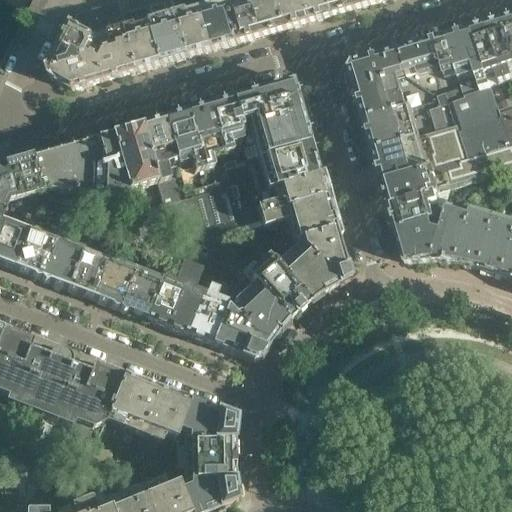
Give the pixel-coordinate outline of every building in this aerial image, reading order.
[(155,8),(152,0),(131,0),(127,1),(131,15),(155,8)] [(181,13),(178,1),(177,0),(152,0),(155,8),(161,31),(171,65),(194,59),(181,13)] [(241,45),(228,0),(218,3),(221,13),(208,17),(218,52),(241,45)] [(264,39),(254,4),(240,8),(238,0),(228,0),(241,45),(264,39)] [(287,32),(277,0),(267,0),(254,4),(264,39),(287,32)] [(310,25),(302,0),(277,0),(287,32),(310,25)] [(333,19),(328,0),(302,0),(310,25),(333,19)] [(357,12),(353,0),(328,0),(333,19),(357,12)] [(380,5),(378,0),(353,0),(357,12),(380,5)] [(148,72),(135,27),(112,33),(109,22),(131,15),(127,1),(78,16),(73,26),(50,72),(49,72),(51,81),(52,81),(74,94),(148,72)] [(218,52),(208,17),(194,21),(191,11),(181,13),(194,59),(218,52)] [(511,21),(502,24),(511,50),(511,21)] [(171,65),(161,31),(148,35),(145,24),(135,27),(148,72),(171,65)] [(511,68),(511,50),(502,24),(487,28),(506,82),(511,79),(511,71),(511,69),(511,68)] [(506,82),(487,28),(471,33),(487,78),(494,76),(498,85),(506,82)] [(487,78),(471,33),(447,40),(458,74),(460,78),(474,75),(481,94),(492,90),(487,78)] [(458,74),(447,40),(401,53),(406,72),(407,78),(440,69),(444,78),(458,74)] [(391,76),(406,72),(401,53),(353,67),(350,72),(355,93),(392,82),(393,82),(391,76)] [(407,111),(403,98),(398,99),(393,82),(392,82),(355,93),(364,123),(407,111)] [(300,114),(292,89),(291,85),(233,102),(240,125),(252,122),(253,128),(300,114)] [(468,104),(463,88),(449,92),(453,108),(468,104)] [(244,137),(240,125),(233,102),(209,109),(221,152),(223,157),(233,155),(229,143),(242,139),(244,137)] [(511,147),(511,146),(500,113),(498,107),(473,115),(470,103),(468,104),(453,108),(456,118),(459,130),(467,161),(511,147)] [(221,152),(209,109),(186,115),(203,173),(213,170),(211,163),(208,156),(221,152)] [(434,195),(508,173),(511,172),(511,109),(500,113),(511,146),(511,147),(467,161),(382,186),(389,208),(434,195)] [(416,143),(407,111),(364,123),(373,155),(416,143)] [(309,145),(300,114),(253,128),(258,145),(254,146),(258,161),(263,159),(309,145)] [(203,173),(186,115),(164,122),(176,161),(177,165),(191,160),(191,168),(194,176),(203,173)] [(459,130),(456,118),(443,122),(447,134),(459,130)] [(176,161),(164,122),(141,128),(158,186),(170,183),(164,165),(176,161)] [(158,186),(141,128),(31,160),(40,194),(125,198),(125,196),(158,186)] [(467,161),(459,130),(447,134),(416,143),(373,155),(382,186),(467,161)] [(318,178),(312,158),(309,145),(263,159),(272,192),(277,190),(318,178)] [(33,213),(40,194),(31,160),(3,168),(0,170),(0,228),(1,225),(27,235),(35,213),(33,213)] [(188,202),(177,165),(176,161),(164,165),(170,183),(158,186),(164,209),(188,202)] [(237,170),(236,167),(235,163),(223,166),(226,173),(237,170)] [(325,200),(318,178),(277,190),(281,203),(269,206),(257,210),(259,219),(325,200)] [(222,192),(219,184),(207,188),(209,196),(222,192)] [(209,196),(207,188),(194,192),(196,199),(209,196)] [(240,224),(234,203),(231,189),(222,192),(209,196),(196,199),(188,202),(164,209),(174,243),(179,242),(210,233),(218,231),(240,224)] [(433,222),(429,208),(437,206),(434,195),(389,208),(396,233),(429,223),(433,222)] [(334,233),(325,200),(259,219),(263,232),(292,223),(298,245),(302,244),(303,242),(334,233)] [(248,222),(241,201),(234,203),(240,224),(248,222)] [(457,267),(469,221),(446,214),(440,234),(433,265),(440,265),(457,267)] [(481,273),(494,224),(494,223),(470,217),(469,221),(457,267),(481,273)] [(59,229),(61,223),(53,220),(51,226),(59,229)] [(248,222),(240,224),(218,231),(222,244),(225,243),(252,236),(248,222)] [(433,265),(440,234),(431,232),(429,223),(396,233),(406,267),(421,265),(433,265)] [(503,280),(511,249),(511,228),(494,223),(494,224),(481,273),(503,280)] [(0,267),(13,273),(27,235),(1,225),(0,228),(0,267)] [(85,238),(87,233),(79,230),(77,235),(85,238)] [(230,261),(225,243),(222,244),(218,231),(210,233),(204,251),(230,261)] [(93,242),(95,236),(87,233),(85,238),(93,242)] [(204,251),(210,233),(179,242),(204,251)] [(348,283),(334,233),(303,242),(302,244),(305,252),(338,289),(348,283)] [(39,282),(53,245),(27,235),(13,273),(39,282)] [(230,261),(252,242),(253,241),(252,236),(225,243),(230,261)] [(267,258),(282,245),(254,243),(267,258)] [(65,292),(79,255),(53,245),(39,282),(65,292)] [(511,283),(511,249),(503,280),(511,283)] [(138,259),(140,254),(132,251),(130,256),(138,259)] [(338,289),(305,252),(282,270),(279,267),(276,269),(279,272),(277,273),(309,307),(322,298),(338,289)] [(145,262),(147,256),(140,254),(138,259),(145,262)] [(91,302),(105,266),(79,255),(65,292),(91,302)] [(309,307),(277,273),(279,272),(276,269),(269,260),(258,270),(256,267),(246,277),(247,278),(256,288),(259,291),(260,290),(288,324),(309,307)] [(118,313),(131,276),(105,266),(91,302),(118,313)] [(247,278),(246,277),(236,268),(232,287),(247,278)] [(166,332),(189,273),(180,269),(173,286),(175,287),(174,290),(164,286),(165,283),(161,281),(158,287),(143,323),(166,332)] [(188,340),(204,299),(200,297),(198,300),(190,297),(191,294),(193,294),(199,277),(189,273),(166,332),(188,340)] [(143,323),(158,287),(131,276),(118,313),(143,323)] [(288,324),(260,290),(259,291),(256,288),(253,291),(256,294),(238,310),(237,310),(240,319),(266,351),(277,336),(288,324)] [(211,349),(225,311),(225,310),(223,309),(224,307),(219,305),(218,307),(211,305),(215,293),(207,290),(204,299),(188,340),(211,349)] [(266,351),(240,319),(231,318),(225,311),(211,349),(233,357),(252,365),(252,364),(258,363),(266,351)] [(104,426),(106,422),(123,379),(92,367),(89,377),(70,370),(73,360),(72,358),(70,357),(67,355),(65,354),(63,353),(60,352),(58,352),(54,351),(51,351),(48,361),(29,354),(33,344),(3,333),(0,340),(0,394),(9,398),(6,404),(70,430),(63,450),(82,458),(92,432),(104,426)] [(139,435),(156,392),(123,379),(106,422),(139,435)] [(178,434),(190,405),(156,392),(139,435),(161,443),(163,438),(175,442),(178,434)] [(232,444),(234,422),(190,405),(178,434),(187,438),(187,445),(232,444)] [(51,457),(52,445),(21,443),(20,456),(51,457)] [(233,483),(232,444),(187,445),(188,485),(233,483)] [(130,466),(130,457),(114,456),(114,465),(130,466)] [(146,466),(146,458),(130,457),(130,466),(146,466)] [(158,475),(159,458),(146,458),(146,466),(145,475),(158,475)] [(129,474),(130,466),(114,465),(113,473),(129,474)] [(145,475),(146,466),(130,466),(129,474),(145,475)] [(219,511),(236,505),(233,483),(188,485),(188,491),(179,494),(186,511),(219,511)] [(186,511),(179,494),(176,486),(165,491),(163,486),(141,495),(148,511),(186,511)] [(148,511),(141,495),(108,508),(109,511),(148,511)] [(109,511),(107,511),(98,511),(97,508),(93,509),(90,503),(87,502),(80,504),(82,511),(109,511)]
